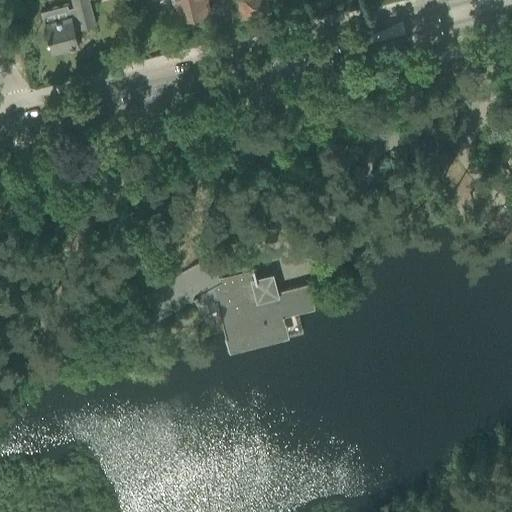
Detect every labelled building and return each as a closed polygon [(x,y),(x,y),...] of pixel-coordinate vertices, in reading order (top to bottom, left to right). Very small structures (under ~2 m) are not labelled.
[(72,0),(77,15),(44,24),(51,51),(78,44),(74,29),(94,24),(87,0),(72,0)] [(172,0),(178,19),(209,11),(205,0),(172,0)] [(267,9),(264,0),(237,0),(241,16),(267,9)] [(182,273),(143,294),(157,319),(195,298),(204,315),(218,307),(222,326),(224,334),(229,351),(268,341),(264,328),(284,322),(283,315),(294,312),(314,307),(312,296),(309,283),(278,291),(249,298),(245,283),(256,281),(253,268),(218,277),(207,257),(188,268),(182,258),(186,256),(175,237),(163,244),(174,263),(177,261),(182,271),(181,272),(182,273)] [(53,306),(65,309),(71,286),(58,283),(53,306)]
